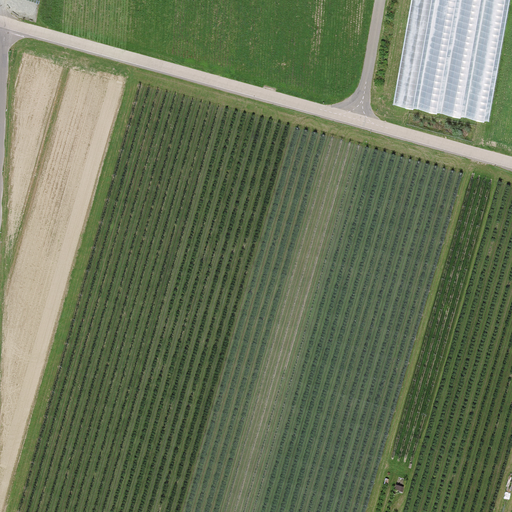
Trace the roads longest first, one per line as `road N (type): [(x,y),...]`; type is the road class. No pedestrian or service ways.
road 1 (unclassified): [(3,22),(358,113)]
road 2 (unclassified): [(358,113),(379,126),(511,162)]
